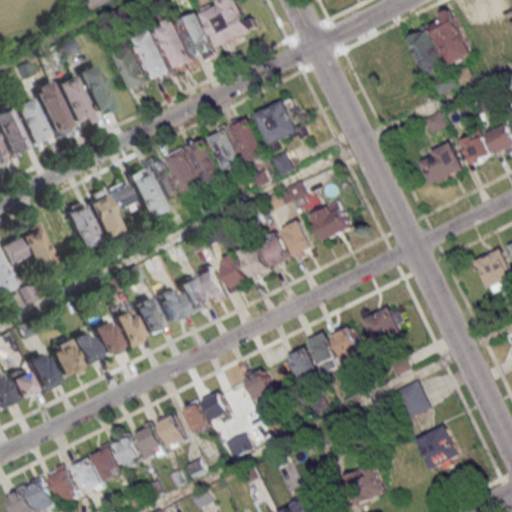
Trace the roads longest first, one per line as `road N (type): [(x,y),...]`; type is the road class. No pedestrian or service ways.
road 1 (residential): [(511,196),(0,453)]
road 2 (residential): [(511,450),(312,46)]
road 3 (residential): [(312,46),(0,203)]
